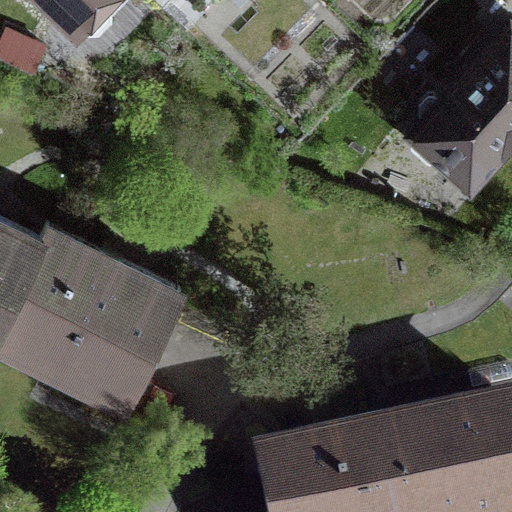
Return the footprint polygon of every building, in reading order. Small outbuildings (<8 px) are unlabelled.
[(108,0),(50,0),(80,28),(98,28),(111,15),(108,0)] [(426,114),(411,131),(411,140),(428,155),(436,155),(440,151),(470,178),(505,139),(511,140),(511,139),(511,20),(511,19),(441,96),(434,90),(427,90),(418,100),(419,108),(426,114)] [(0,215),(0,319),(41,235),(0,215)] [(0,319),(0,335),(125,396),(180,285),(122,257),(48,221),(41,235),(0,319)] [(511,511),(511,415),(393,441),(258,469),(267,511),(511,511)]
